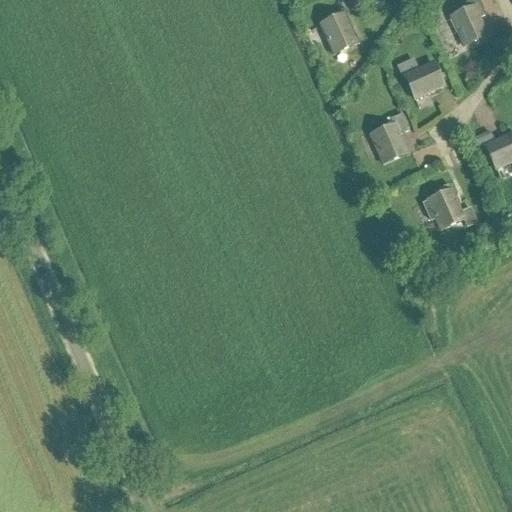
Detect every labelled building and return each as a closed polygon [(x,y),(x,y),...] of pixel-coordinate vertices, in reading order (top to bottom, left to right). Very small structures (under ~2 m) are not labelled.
[(457,11),(460,17),(451,21),(463,49),(487,39),(480,23),(486,20),(478,3),(457,11)] [(333,57),(356,47),(343,18),(321,28),(333,57)] [(432,66),(417,73),(413,63),(397,70),(402,80),(404,79),(414,103),(443,90),(432,66)] [(391,123),(394,129),(370,139),(382,168),(407,157),(399,138),(408,134),(401,118),(391,123)] [(484,149),(495,173),(511,165),(511,135),(492,145),(489,136),(474,143),(478,151),(484,149)] [(434,193),(437,200),(427,205),(439,234),(462,224),(465,231),(477,226),(470,210),(460,215),(448,187),(434,193)]
